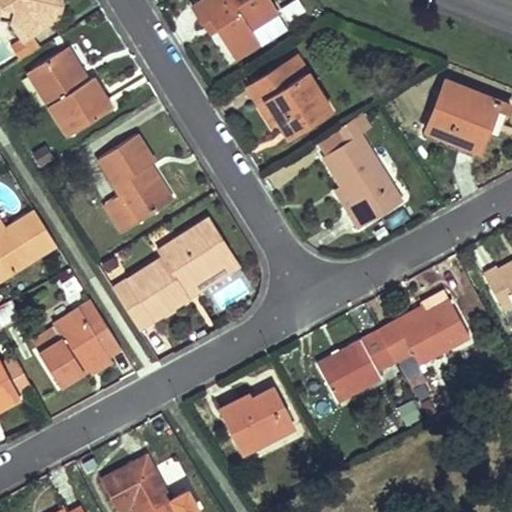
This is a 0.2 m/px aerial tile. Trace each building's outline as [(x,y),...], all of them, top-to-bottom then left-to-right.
[(59,0),(0,0),(0,8),(14,11),(12,24),(23,42),(59,21),(62,4),(59,0)] [(248,33),(278,14),(269,0),(207,0),(192,9),(200,24),(207,20),(210,18),(215,26),(212,27),(232,62),(256,45),(248,33)] [(14,11),(0,8),(0,22),(12,24),(14,11)] [(256,45),(286,27),(278,14),(248,33),(256,45)] [(88,80),(69,48),(61,53),(80,85),(88,80)] [(80,85),(61,53),(28,73),(66,136),(111,108),(92,77),(88,80),(80,85)] [(309,72),(298,55),(288,61),(299,78),(309,72)] [(288,61),(249,86),(275,127),(281,124),(287,119),(296,133),(333,109),(309,72),(299,78),(288,61)] [(511,106),(449,81),(430,131),(480,151),(492,121),(501,124),(500,124),(505,126),(511,107),(511,106)] [(374,127),(365,113),(340,128),(348,143),(324,157),(341,185),(356,210),(350,213),(359,228),(405,201),(364,133),(374,127)] [(281,124),(289,137),(296,133),(287,119),(281,124)] [(480,151),(430,131),(426,139),(485,162),(500,124),(501,124),(492,121),(480,151)] [(348,143),(340,128),(315,143),(324,157),(348,143)] [(137,138),(97,163),(119,200),(106,208),(122,235),(167,207),(140,163),(147,159),(149,157),(137,138)] [(140,163),(167,207),(174,202),(147,159),(140,163)] [(356,210),(341,185),(335,188),(350,213),(356,210)] [(0,236),(0,282),(56,247),(35,215),(5,233),(0,236)] [(239,268),(210,220),(200,227),(224,267),(184,292),(189,301),(239,268)] [(224,267),(200,227),(159,253),(162,259),(113,291),(140,333),(189,301),(184,292),(224,267)] [(497,274),(511,266),(511,257),(494,268),(497,274)] [(478,272),(499,310),(511,303),(511,266),(497,274),(494,268),(492,265),(478,272)] [(450,299),(445,289),(421,301),(422,304),(426,312),(450,299)] [(470,337),(450,299),(426,312),(399,326),(395,319),(375,329),(377,332),(393,361),(398,358),(411,352),(419,365),(470,337)] [(16,316),(10,304),(0,310),(0,316),(4,323),(16,316)] [(426,312),(422,304),(395,319),(399,326),(426,312)] [(108,359),(121,351),(99,316),(87,323),(79,309),(52,326),(57,334),(35,348),(61,389),(87,372),(108,359)] [(57,334),(52,326),(30,341),(35,348),(57,334)] [(377,332),(318,363),(338,400),(381,377),(377,370),(393,361),(377,332)] [(419,365),(411,352),(398,358),(410,379),(423,372),(419,365)] [(0,361),(0,402),(16,395),(9,383),(23,376),(12,355),(0,361)] [(112,366),(108,359),(87,372),(91,379),(112,366)] [(244,454),(293,427),(273,387),(247,399),(245,395),(222,407),(244,454)] [(395,407),(403,425),(419,418),(411,400),(395,407)] [(136,510),(133,511),(173,511),(143,456),(99,480),(116,511),(128,505),(133,503),(136,510)] [(131,511),(133,511),(136,510),(133,503),(128,505),(131,511)]
